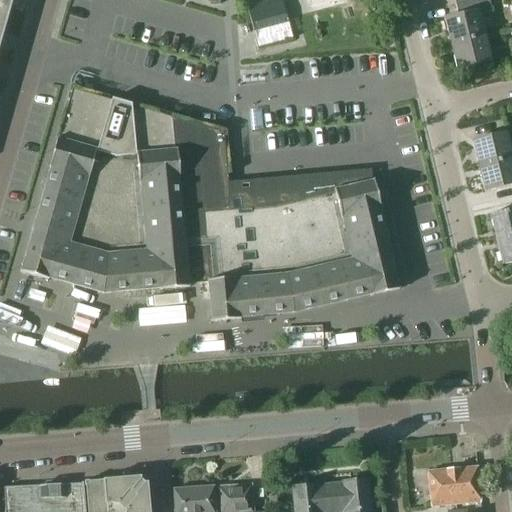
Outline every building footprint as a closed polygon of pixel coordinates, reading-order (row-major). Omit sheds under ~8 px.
[(0,0),(0,41),(11,2),(0,0)] [(292,37),(281,0),(244,0),(257,46),(292,37)] [(488,0),(470,0),(455,4),(457,15),(444,18),(450,44),(484,36),(479,17),(489,14),(487,8),(490,8),(488,0)] [(484,36),(450,44),(456,69),(490,61),(484,36)] [(333,190),(372,180),(371,174),(250,185),(251,192),(239,193),(228,194),(223,132),(173,117),(72,88),(58,138),(57,138),(19,271),(48,279),(49,278),(110,295),(162,308),(210,321),(206,281),(200,210),(273,205),(333,190)] [(478,167),(511,158),(505,133),(472,140),(478,167)] [(511,158),(478,167),(484,191),(511,183),(511,158)] [(399,288),(372,180),(333,190),(273,205),(200,210),(206,281),(210,321),(240,318),(240,317),(293,312),(370,294),(370,295),(399,288)] [(495,239),(511,235),(511,208),(489,214),(495,239)] [(511,235),(495,239),(501,265),(511,261),(511,235)] [(476,467),(451,470),(454,505),(479,503),(476,467)] [(454,505),(451,470),(426,472),(429,507),(454,505)] [(146,483),(139,477),(133,478),(133,477),(101,480),(101,481),(84,482),(86,511),(148,511),(147,489),(146,489),(146,483)] [(367,511),(364,481),(342,483),(342,485),(314,488),(314,486),(292,489),(294,511),(367,511)] [(3,511),(84,511),(82,483),(80,483),(80,484),(3,488),(3,511)] [(252,511),(250,484),(216,487),(217,511),(252,511)] [(213,511),(212,487),(172,490),(173,511),(213,511)] [(275,496),(275,495),(268,496),(267,497),(268,507),(269,507),(276,506),(275,496)]
